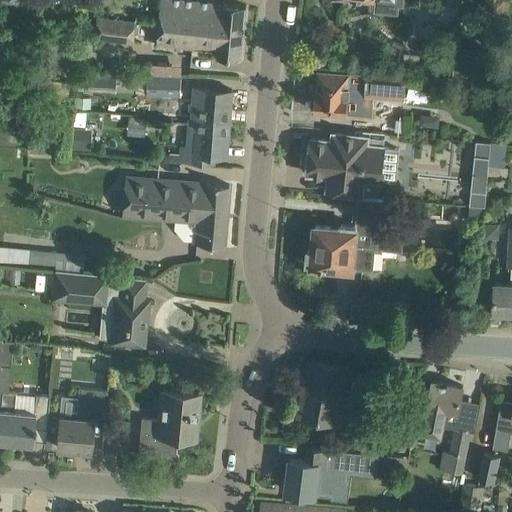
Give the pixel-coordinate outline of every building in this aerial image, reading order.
[(246,5),(226,3),(196,0),(161,0),(159,15),(220,21),(219,38),(243,40),(246,5)] [(372,0),(372,7),(376,7),(376,8),(378,8),(378,7),(396,9),(396,6),(397,6),(398,1),(402,1),(401,0),(372,0)] [(220,21),(159,15),(156,43),(218,49),(217,56),(241,58),(243,40),(219,38),(220,21)] [(133,40),(135,20),(95,16),(93,36),(133,40)] [(457,45),(456,71),(497,74),(498,48),(499,34),(492,34),(491,48),(488,47),(457,45)] [(368,70),(367,85),(348,84),(349,73),(319,70),(317,91),(315,91),(314,110),(316,110),(316,109),(348,111),(348,107),(365,108),(366,96),(404,99),(406,73),(368,70)] [(181,94),(182,75),(148,74),(148,93),(181,94)] [(62,119),(67,84),(38,80),(34,115),(62,119)] [(196,86),(193,118),(229,121),(232,89),(196,86)] [(75,96),(74,110),(89,111),(90,98),(75,96)] [(146,116),(129,115),(129,125),(146,127),(146,116)] [(229,121),(193,118),(193,119),(194,119),(192,152),(184,151),(184,161),(214,163),(215,153),(225,154),(225,155),(227,155),(229,121)] [(30,128),(29,145),(52,147),(53,129),(30,128)] [(71,128),(70,148),(89,149),(91,130),(71,128)] [(369,135),(353,133),(333,131),(332,139),(312,137),(308,173),(328,175),(327,188),(363,191),(379,193),(380,180),(384,144),(384,137),(369,135)] [(490,140),(476,139),(474,158),(488,159),(490,140)] [(196,197),(197,181),(129,175),(125,213),(177,217),(177,219),(190,220),(192,197),(196,197)] [(230,184),(197,181),(196,197),(192,197),(190,220),(197,221),(197,226),(195,226),(194,242),(224,244),(230,184)] [(486,190),(472,189),(471,204),(485,205),(486,190)] [(386,199),(378,198),(358,196),(356,225),(341,223),(341,226),(315,224),(311,264),(353,268),(353,267),(373,269),(375,247),(403,250),(404,240),(415,241),(417,220),(385,217),(386,199)] [(498,238),(499,223),(485,222),(484,237),(498,238)] [(511,310),(511,225),(509,226),(507,265),(511,265),(511,272),(511,283),(496,282),(494,310),(511,310)] [(30,249),(29,262),(55,265),(83,267),(84,253),(30,249)] [(55,268),(52,297),(105,302),(114,303),(109,341),(123,343),(143,345),(148,299),(147,299),(147,298),(145,298),(147,278),(82,271),(83,267),(55,265),(55,268)] [(0,385),(8,386),(12,340),(1,339),(0,339),(0,385)] [(127,355),(110,354),(109,366),(126,367),(127,355)] [(312,359),(302,415),(336,421),(346,366),(312,359)] [(442,435),(444,424),(447,409),(458,411),(463,385),(433,379),(423,432),(442,435)] [(103,422),(104,418),(106,390),(78,388),(75,416),(59,415),(56,447),(88,449),(91,419),(90,419),(91,414),(103,415),(103,422)] [(0,441),(8,442),(9,438),(20,439),(20,442),(30,443),(30,444),(31,444),(31,439),(45,441),(49,396),(34,394),(15,393),(15,392),(8,391),(1,390),(0,396),(0,441)] [(198,393),(178,391),(161,390),(158,419),(141,418),(137,454),(174,457),(176,436),(193,438),(198,393)] [(498,417),(493,445),(508,448),(511,430),(511,429),(511,416),(511,419),(498,417)] [(126,453),(128,433),(129,420),(104,418),(103,422),(101,451),(126,453)] [(406,450),(412,422),(398,419),(393,447),(406,450)] [(455,425),(450,450),(443,449),(439,467),(462,472),(471,428),(455,425)] [(420,429),(414,428),(411,443),(417,444),(420,429)] [(369,440),(359,439),(358,449),(368,450),(369,440)] [(289,471),(287,490),(315,493),(330,495),(333,466),(353,469),(367,471),(370,453),(309,445),(308,459),(291,457),(291,459),(294,459),(292,471),(289,471)] [(479,477),(494,480),(499,454),(484,451),(479,477)] [(461,507),(484,510),(487,487),(464,484),(461,507)] [(499,489),(498,511),(501,511),(506,511),(508,490),(499,489)] [(259,511),(358,511),(359,510),(261,501),(259,511)]
